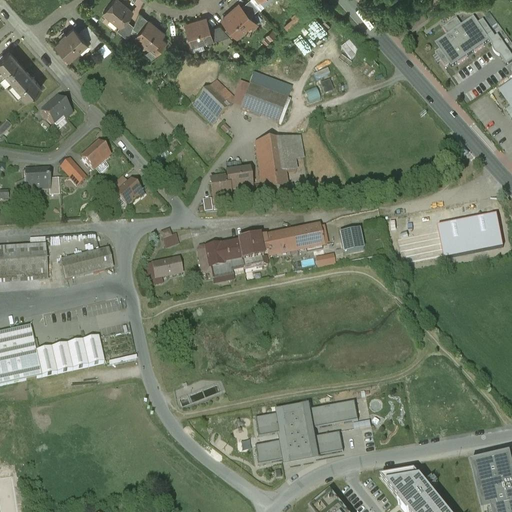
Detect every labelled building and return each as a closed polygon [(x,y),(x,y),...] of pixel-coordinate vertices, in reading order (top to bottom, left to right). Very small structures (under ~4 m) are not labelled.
[(133,12),(118,0),(113,0),(103,13),(120,27),(126,20),(133,12)] [(250,0),(248,0),(241,7),(249,16),(258,9),(250,0)] [(241,7),(239,5),(222,19),(237,35),(240,37),(245,33),(243,30),(250,24),(252,27),(256,24),(249,16),(241,7)] [(149,21),(139,13),(134,26),(133,28),(138,33),(148,21),(149,21)] [(324,15),(317,20),(326,32),(334,27),(324,15)] [(206,19),(185,25),(191,44),(199,41),(200,43),(211,40),(212,40),(209,29),(206,19)] [(126,20),(120,27),(117,30),(128,40),(133,28),(134,26),(126,20)] [(474,20),(436,46),(452,69),(490,42),(478,25),(474,20)] [(149,21),(148,21),(138,33),(135,37),(150,50),(153,47),(158,51),(165,42),(160,38),(164,34),(149,21)] [(495,39),(483,22),(478,25),(490,42),(493,46),(493,51),(495,54),(497,56),(501,57),(506,66),(511,61),(511,58),(498,37),(495,39)] [(73,28),(66,34),(65,33),(60,37),(61,39),(56,44),(69,58),(87,42),(92,48),(100,41),(87,26),(79,34),(73,28)] [(220,26),(209,29),(212,40),(211,40),(212,42),(230,36),(220,26)] [(342,49),(353,61),(362,52),(351,40),(342,49)] [(25,69),(9,51),(0,59),(0,67),(12,81),(25,69)] [(25,69),(12,81),(23,93),(21,95),(26,101),(41,87),(25,69)] [(217,82),(193,106),(213,125),(236,102),(217,82)] [(329,83),(322,85),(325,94),(332,92),(329,83)] [(511,84),(500,93),(511,110),(511,84)] [(288,101),(250,87),(241,110),(279,125),(288,101)] [(309,91),(313,102),(323,98),(319,87),(309,91)] [(58,99),(42,114),(54,127),(63,119),(65,122),(72,116),(58,99)] [(6,123),(0,129),(0,138),(1,139),(11,128),(6,123)] [(300,138),(281,141),(286,174),(296,173),(295,162),(303,160),(300,138)] [(281,141),(255,145),(262,195),(288,192),(286,174),(281,141)] [(98,145),(82,159),(94,173),(110,158),(98,145)] [(86,180),(70,162),(61,170),(77,188),(86,180)] [(49,172),(26,173),(27,192),(49,191),(50,191),(49,181),(49,172)] [(249,173),(227,176),(228,184),(229,194),(251,190),(249,173)] [(122,179),(111,189),(116,195),(127,185),(122,179)] [(59,180),(49,181),(50,191),(49,191),(50,198),(60,197),(59,180)] [(224,181),(214,183),(211,186),(213,203),(230,200),(229,194),(228,184),(225,185),(224,181)] [(116,195),(115,196),(127,209),(143,195),(131,182),(127,185),(116,195)] [(319,231),(269,241),(272,256),(322,246),(319,231)] [(169,232),(161,235),(163,241),(171,238),(169,232)] [(339,237),(343,256),(362,252),(359,233),(339,237)] [(231,247),(220,249),(219,248),(206,251),(204,248),(200,249),(198,253),(200,259),(203,260),(204,263),(201,265),(203,273),(206,275),(211,274),(213,281),(233,277),(232,272),(263,266),(262,259),(263,259),(262,256),(268,254),(268,256),(272,256),(269,241),(268,238),(259,240),(259,239),(230,245),(231,247)] [(0,250),(0,280),(48,277),(46,247),(0,250)] [(108,251),(60,262),(65,281),(111,270),(112,270),(108,251)] [(318,260),(320,269),(339,265),(337,256),(318,260)] [(179,262),(153,268),(155,280),(181,275),(179,262)] [(30,329),(0,335),(0,388),(41,379),(35,352),(38,351),(36,343),(33,343),(30,329)] [(99,338),(38,351),(35,352),(41,379),(105,365),(99,338)] [(316,429),(359,421),(356,402),(312,409),(311,402),(275,409),(276,415),(256,418),(259,436),(279,432),(281,442),(256,446),(259,464),(284,460),(285,464),(321,457),(320,455),(344,451),(341,433),(317,437),(316,429)] [(511,511),(511,463),(511,457),(471,467),(481,511),(511,511)] [(445,511),(415,474),(381,480),(401,505),(399,506),(403,511),(445,511)] [(345,511),(331,494),(309,511),(345,511)]
